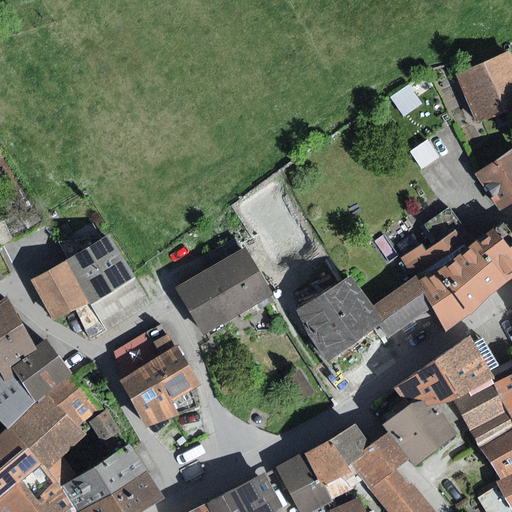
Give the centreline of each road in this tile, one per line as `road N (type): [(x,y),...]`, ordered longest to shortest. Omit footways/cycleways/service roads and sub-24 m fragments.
road 1 (residential): [(96,352),(158,315),(171,319),(254,466)]
road 2 (residential): [(361,407),(511,298)]
road 3 (residential): [(96,352),(182,507)]
road 4 (residential): [(361,407),(442,511)]
road 5 (residential): [(254,466),(361,407)]
road 6 (residential): [(0,292),(19,290),(43,319),(96,352)]
